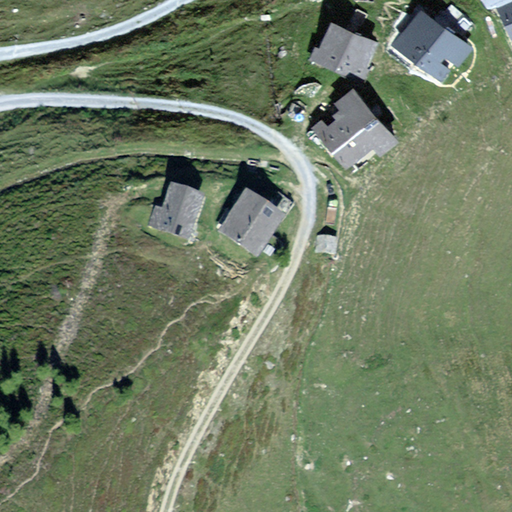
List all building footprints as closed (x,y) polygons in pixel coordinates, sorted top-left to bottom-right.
[(476,0),(483,12),(508,0),(476,0)] [(511,1),(496,9),(511,43),(511,1)] [(470,46),(424,13),(395,54),(441,86),(470,46)] [(374,42),(325,21),(306,63),(355,85),(374,42)] [(401,140),(353,87),(308,128),(345,169),(370,147),(380,158),(401,140)] [(189,243),(203,197),(173,187),(165,212),(156,209),(149,230),(189,243)] [(280,221),(246,197),(221,234),(255,257),(280,221)]
